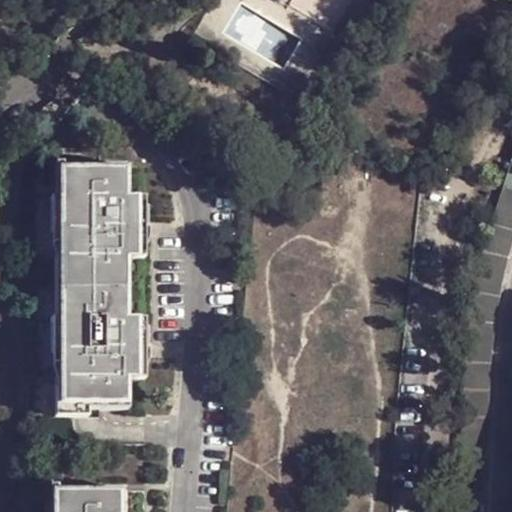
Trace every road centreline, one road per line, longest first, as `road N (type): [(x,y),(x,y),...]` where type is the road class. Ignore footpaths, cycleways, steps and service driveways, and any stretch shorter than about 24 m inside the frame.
road 1 (primary): [(369,0),(342,149),(315,511)]
road 2 (unknown): [(429,511),(438,302)]
